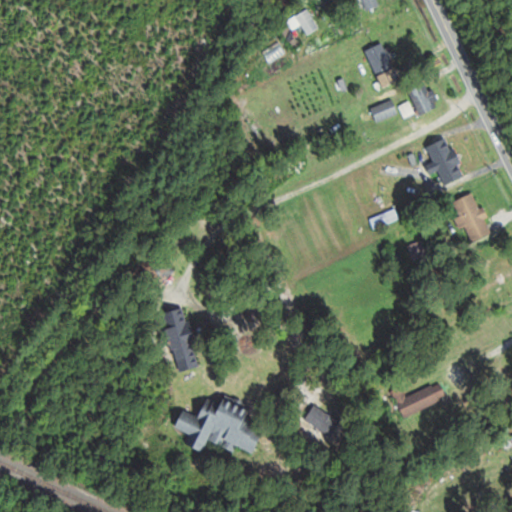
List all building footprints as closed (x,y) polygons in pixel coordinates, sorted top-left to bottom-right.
[(364,0),(370,10),(383,4),(381,0),(364,0)] [(381,78),(400,69),(388,41),(369,50),(381,78)] [(412,92),(425,115),(444,104),(430,81),(412,92)] [(381,122),(401,112),(395,99),(374,108),(381,122)] [(458,179),(458,137),(448,137),(448,179),(458,179)] [(401,164),(384,164),(384,175),(401,175),(401,164)] [(418,196),(418,179),(381,179),(381,196),(418,196)] [(475,242),(495,234),(478,192),(454,201),(465,228),(469,227),(475,242)] [(389,222),(387,214),(374,218),(376,225),(389,222)] [(142,265),(160,284),(177,269),(159,250),(142,265)] [(182,372),(204,367),(190,307),(167,313),(182,372)] [(407,418),(451,397),(443,382),(410,397),(405,386),(395,391),(407,418)] [(203,417),(187,410),(179,428),(195,435),(191,445),(208,452),(212,441),(238,451),(240,446),(258,453),(268,428),(252,421),(257,409),(214,391),(203,417)] [(308,420),(334,437),(344,421),(318,405),(308,420)]
